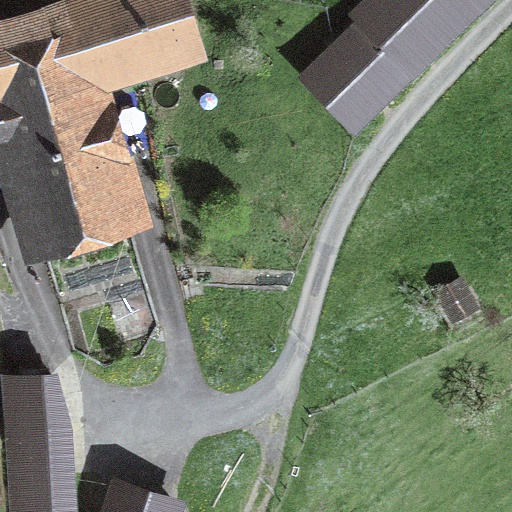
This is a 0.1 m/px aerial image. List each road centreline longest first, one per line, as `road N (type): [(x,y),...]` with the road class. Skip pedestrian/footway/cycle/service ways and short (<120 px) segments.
road 1 (track): [(511,6),(390,136),(342,206),(272,413)]
road 2 (track): [(0,281),(65,365),(103,395),(153,407),(272,413),(268,480),(254,511)]
road 3 (track): [(0,206),(56,355)]
